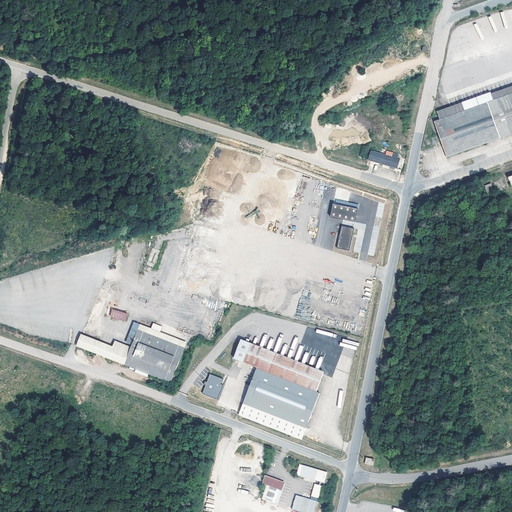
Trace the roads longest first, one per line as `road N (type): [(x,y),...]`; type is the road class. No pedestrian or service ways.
road 1 (unclassified): [(19,65),(406,189)]
road 2 (unclassified): [(0,341),(350,467)]
road 3 (unclassified): [(350,467),(406,189)]
road 4 (unclassified): [(406,189),(447,0)]
road 5 (unclassified): [(511,458),(417,477),(349,473)]
